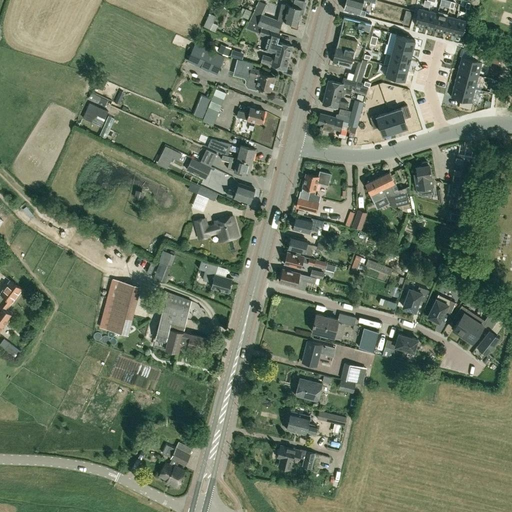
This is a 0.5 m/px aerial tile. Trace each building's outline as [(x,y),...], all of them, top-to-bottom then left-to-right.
[(282,20),(284,21),(298,24),(300,14),(302,14),(305,1),(299,0),(294,0),(293,6),(281,3),(277,20),(261,14),(257,25),(278,32),(282,20)] [(365,0),(346,0),(344,10),(365,16),(367,8),(365,8),(367,1),(365,0)] [(424,26),(429,10),(419,7),(415,24),(424,26)] [(245,9),(241,16),(247,18),(250,11),(245,9)] [(434,29),(438,12),(429,10),(424,26),(434,29)] [(443,31),(447,15),(438,12),(434,29),(443,31)] [(210,29),(216,16),(209,13),(203,26),(210,29)] [(453,34),(457,17),(447,15),(443,31),(453,34)] [(462,36),(466,20),(457,17),(453,34),(462,36)] [(263,50),(275,54),(275,53),(290,57),(293,45),(278,41),(280,33),(262,27),(261,30),(260,34),(267,36),(263,50)] [(412,49),(415,39),(397,34),(394,44),(412,49)] [(351,66),(353,56),(357,41),(339,37),(333,62),(351,66)] [(210,50),(195,43),(188,59),(203,66),(210,50)] [(409,58),(412,49),(394,44),(392,54),(409,58)] [(230,49),(220,45),(218,51),(227,56),(230,49)] [(235,49),(232,56),(238,58),(241,59),(243,53),(241,52),(235,49)] [(470,55),(461,52),(457,66),(477,71),(481,57),(482,58),(484,52),(472,49),(470,55)] [(287,69),(290,57),(275,53),(275,54),(274,57),(263,54),(261,61),(272,64),(272,65),(287,69)] [(406,68),(409,58),(392,54),(389,64),(406,68)] [(253,63),(241,59),(238,58),(233,73),(233,75),(244,78),(245,81),(244,84),(247,88),(256,90),(256,87),(271,90),(274,76),(260,73),(261,70),(252,68),(253,63)] [(363,74),(368,60),(363,59),(361,63),(358,62),(355,72),(363,74)] [(404,78),(406,68),(389,64),(383,80),(394,83),(396,76),(404,78)] [(474,84),(477,71),(457,66),(453,79),(474,84)] [(93,87),(103,90),(106,82),(97,78),(93,87)] [(471,98),(474,84),(453,79),(449,93),(460,95),(458,102),(470,105),(472,98),(471,98)] [(341,96),(344,96),(345,91),(350,93),(352,87),(343,85),(344,83),(328,80),(325,92),(341,96)] [(363,83),(357,81),(354,92),(366,95),(368,87),(362,86),(363,83)] [(217,117),(227,93),(216,89),(207,112),(217,117)] [(108,100),(91,92),(88,99),(105,107),(108,100)] [(340,100),(341,96),(325,92),(323,104),(338,107),(338,106),(347,108),(348,102),(340,100)] [(119,104),(123,95),(118,93),(115,102),(119,104)] [(193,115),(202,118),(210,98),(201,95),(193,115)] [(350,117),(359,119),(364,101),(355,99),(351,111),(340,108),(339,114),(350,117)] [(108,111),(90,102),(82,118),(101,126),(108,111)] [(411,116),(408,104),(401,107),(402,109),(389,112),(395,132),(407,128),(405,118),(411,116)] [(265,111),(250,107),(247,106),(245,111),(238,110),(237,116),(262,123),(265,111)] [(383,135),(395,132),(389,112),(377,116),(376,114),(370,116),(373,127),(380,125),(383,135)] [(332,129),(333,128),(340,130),(342,124),(335,122),(336,117),(320,113),(318,124),(323,125),(323,127),(332,129)] [(359,119),(350,117),(348,124),(347,129),(349,134),(354,135),(357,126),(358,126),(359,119)] [(231,144),(212,138),(208,147),(223,154),(227,155),(231,144)] [(241,145),(238,158),(252,160),(255,149),(241,145)] [(200,161),(211,166),(217,153),(206,148),(200,161)] [(459,152),(450,205),(470,208),(478,156),(459,152)] [(249,174),(252,160),(238,158),(227,155),(223,154),(222,159),(229,161),(228,168),(234,170),(249,174)] [(186,169),(195,174),(205,179),(211,167),(201,162),(191,158),(186,169)] [(415,174),(417,188),(418,194),(422,195),(434,193),(429,165),(428,162),(427,161),(423,162),(421,163),(422,166),(416,167),(417,173),(415,174)] [(319,176),(307,173),(305,179),(303,181),(302,183),(303,185),(303,187),(315,190),(317,181),(329,184),(332,173),(320,170),(319,176)] [(395,182),(390,172),(377,177),(386,195),(389,201),(391,201),(392,206),(409,202),(406,193),(397,195),(393,191),(389,185),(395,182)] [(386,195),(377,177),(365,183),(374,201),(386,195)] [(227,195),(234,197),(250,202),(255,188),(239,183),(236,191),(229,189),(227,195)] [(134,197),(140,198),(142,191),(136,189),(134,197)] [(209,198),(214,200),(217,194),(211,191),(209,198)] [(313,211),(315,203),(315,202),(298,198),(296,207),(313,211)] [(361,229),(367,213),(357,209),(352,226),(361,229)] [(233,216),(215,220),(216,224),(208,226),(206,218),(195,220),(199,238),(210,236),(210,234),(218,232),(220,241),(239,237),(233,216)] [(311,220),(297,216),(296,220),(294,221),(293,225),(294,227),(294,228),(309,232),(310,229),(316,230),(317,226),(322,228),(324,220),(312,217),(311,220)] [(321,233),(319,240),(330,244),(333,237),(321,233)] [(310,250),(312,244),(306,243),(307,240),(292,236),(291,238),(289,238),(288,242),(290,243),(289,248),(304,252),(304,253),(311,255),(312,250),(310,250)] [(330,244),(319,240),(317,247),(328,251),(330,246),(330,244)] [(0,243),(0,252),(4,255),(8,248),(0,243)] [(301,268),(302,261),(314,264),(313,266),(326,269),(328,262),(316,259),(315,259),(303,256),(304,256),(288,251),(286,258),(285,258),(284,261),(285,262),(285,263),(301,268)] [(356,255),(354,260),(351,270),(357,271),(362,257),(356,255)] [(392,268),(368,259),(365,265),(390,275),(392,268)] [(232,279),(216,274),(218,265),(201,260),(199,268),(205,270),(203,279),(213,282),(212,287),(228,291),(232,279)] [(407,271),(409,264),(403,262),(402,264),(399,263),(397,268),(407,271)] [(230,273),(231,265),(220,264),(219,272),(230,273)] [(169,269),(158,265),(153,277),(168,282),(170,276),(167,275),(169,269)] [(316,277),(310,275),(308,275),(283,269),(281,275),(280,276),(279,279),(280,280),(280,281),(296,285),(304,287),(306,280),(314,283),(315,280),(316,277)] [(316,277),(323,279),(325,272),(312,269),(310,275),(316,277)] [(0,330),(12,314),(5,309),(11,301),(12,302),(22,288),(11,279),(0,293),(0,330)] [(119,279),(106,329),(129,335),(141,285),(119,279)] [(399,287),(393,285),(393,284),(388,283),(386,289),(391,291),(390,294),(398,297),(399,294),(397,293),(399,287)] [(418,290),(410,288),(403,306),(416,311),(420,299),(425,301),(429,290),(419,286),(418,290)] [(450,313),(455,302),(438,294),(428,316),(439,322),(445,310),(450,313)] [(179,351),(180,347),(188,349),(188,350),(196,352),(197,348),(205,350),(207,337),(192,334),(184,332),(172,329),(173,325),(185,327),(190,307),(165,301),(156,339),(169,342),(168,349),(179,351)] [(462,335),(476,314),(462,305),(455,315),(460,318),(453,329),(456,331),(455,333),(460,336),(461,335),(462,335)] [(504,309),(498,318),(509,326),(511,314),(504,309)] [(334,336),(337,321),(354,325),(356,317),(340,313),(338,319),(316,313),(312,331),(334,336)] [(472,342),(486,321),(476,314),(462,335),(472,342)] [(439,327),(438,333),(450,336),(452,330),(439,327)] [(374,351),(379,331),(365,328),(360,347),(374,351)] [(498,335),(488,329),(477,346),(487,352),(498,335)] [(396,342),(387,339),(383,353),(392,355),(395,346),(414,352),(418,339),(399,333),(396,342)] [(317,365),(320,352),(333,355),(335,347),(307,340),(302,362),(317,365)] [(367,368),(354,365),(345,362),(341,378),(351,381),(363,383),(367,368)] [(317,401),(322,383),(300,377),(295,395),(317,401)] [(354,392),(356,383),(355,383),(356,383),(341,380),(338,389),(354,392)] [(367,384),(357,384),(357,395),(366,395),(367,384)] [(319,410),(317,419),(344,425),(346,416),(319,410)] [(305,434),(306,432),(316,434),(318,426),(308,423),(310,415),(291,411),(287,429),(305,434)] [(315,453),(315,452),(305,450),(301,449),(301,450),(281,445),(278,456),(282,457),(280,465),(291,468),(294,455),(305,457),(303,465),(312,467),(312,465),(315,453)] [(312,465),(319,466),(322,455),(315,453),(312,465)] [(165,461),(158,475),(167,480),(166,481),(177,486),(185,469),(175,464),(174,465),(165,461)]
